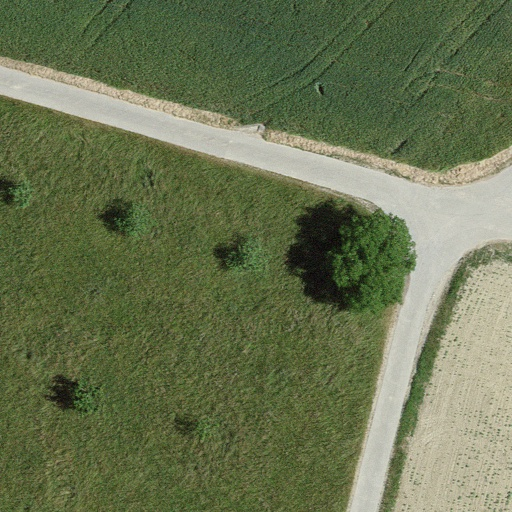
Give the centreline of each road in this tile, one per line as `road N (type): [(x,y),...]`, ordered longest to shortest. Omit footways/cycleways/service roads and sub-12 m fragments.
road 1 (track): [(496,224),(0,77)]
road 2 (track): [(438,210),(365,511)]
